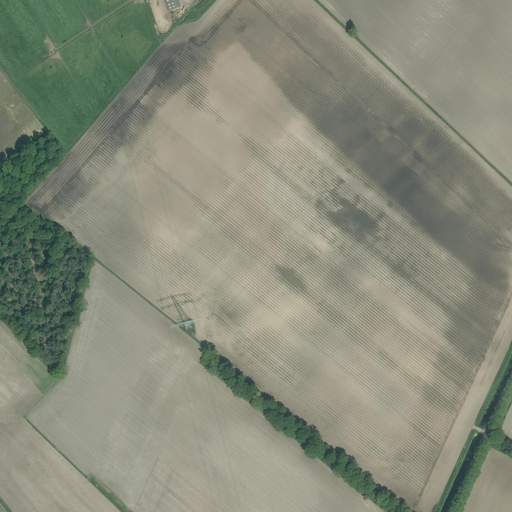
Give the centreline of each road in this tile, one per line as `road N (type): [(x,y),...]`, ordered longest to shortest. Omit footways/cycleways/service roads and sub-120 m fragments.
road 1 (track): [(511,190),(310,0)]
road 2 (unclassified): [(452,511),(511,380)]
